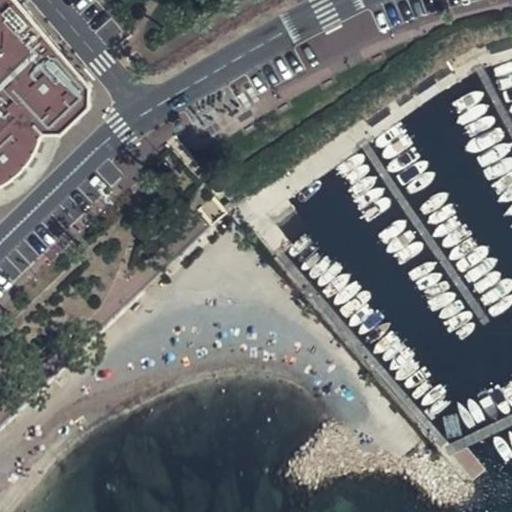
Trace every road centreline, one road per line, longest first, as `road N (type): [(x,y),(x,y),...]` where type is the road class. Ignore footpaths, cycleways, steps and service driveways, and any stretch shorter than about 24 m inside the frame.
road 1 (secondary): [(143,115),(348,0)]
road 2 (secondary): [(143,115),(0,243)]
road 3 (residential): [(49,0),(143,115)]
